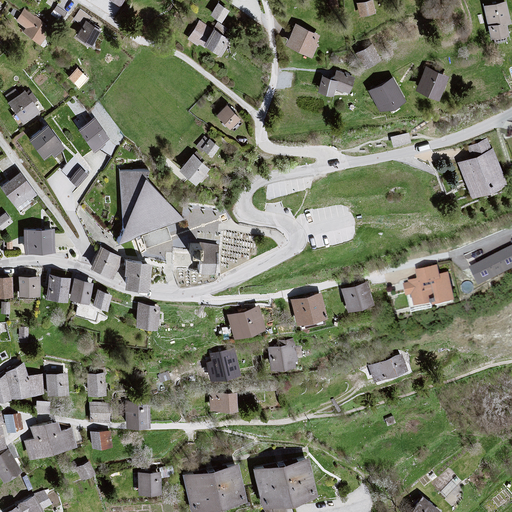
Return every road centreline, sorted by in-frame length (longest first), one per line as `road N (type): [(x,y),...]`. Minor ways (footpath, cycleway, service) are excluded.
road 1 (residential): [(189,296),(280,297),(511,233)]
road 2 (residential): [(189,296),(296,244),(290,224),(251,214),(243,204),(257,183),(342,165)]
road 3 (residential): [(259,121),(171,52),(126,39),(70,0)]
road 4 (residential): [(231,426),(128,427),(30,414)]
road 5 (residential): [(342,165),(438,145),(511,111)]
road 6 (residential): [(78,267),(81,252),(0,142)]
road 7 (residential): [(257,0),(266,22),(259,121)]
